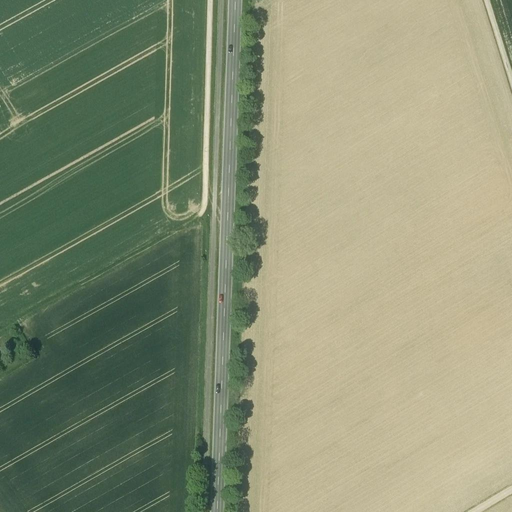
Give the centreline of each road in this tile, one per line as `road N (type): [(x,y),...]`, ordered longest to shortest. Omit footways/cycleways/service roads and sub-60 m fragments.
road 1 (secondary): [(217,511),(234,0)]
road 2 (track): [(0,329),(203,211),(209,0)]
